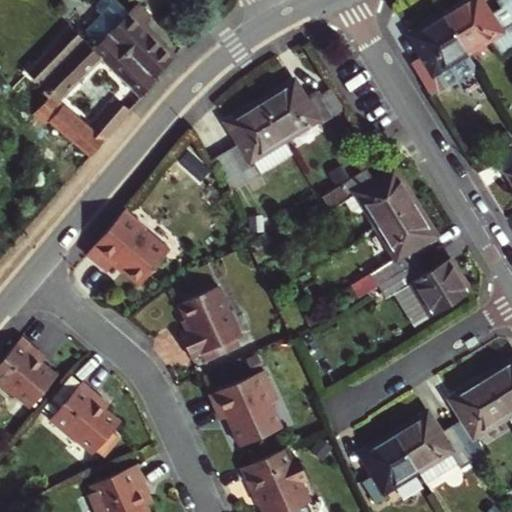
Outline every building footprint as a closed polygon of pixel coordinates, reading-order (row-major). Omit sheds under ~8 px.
[(101,57),(140,96),(156,77),(154,75),(172,56),(140,24),(150,14),(138,2),(130,9),(120,0),(99,0),(99,1),(98,6),(103,11),(87,27),(98,40),(93,46),(91,47),(101,57)] [(488,0),(462,0),(448,9),(471,47),(475,45),(495,33),(496,35),(506,51),(511,47),(511,0),(503,0),(505,2),(494,9),(488,0)] [(448,9),(415,29),(427,50),(415,57),(434,88),(448,80),(449,82),(481,63),(479,59),(471,47),(448,9)] [(53,123),(91,154),(114,127),(130,108),(119,98),(93,127),(61,100),(101,57),(91,47),(93,46),(73,26),(13,86),(53,123)] [(298,75),(265,95),(288,133),(320,113),(323,119),(337,110),(323,88),(311,95),(298,75)] [(335,80),(323,88),(337,110),(349,103),(335,80)] [(256,153),(288,133),(265,95),(232,116),(244,136),(219,151),(236,184),(264,167),(256,153)] [(296,147),(288,133),(256,153),(264,167),(296,147)] [(361,188),(381,219),(419,196),(398,163),(378,175),(371,163),(326,190),(335,204),(361,188)] [(374,267),(382,280),(426,254),(419,242),(439,229),(419,196),(381,219),(400,251),(374,267)] [(126,207),(89,251),(110,269),(117,262),(141,283),(171,247),(147,227),(148,226),(126,207)] [(433,265),(426,254),(382,280),(389,292),(415,276),(436,310),(474,287),(453,253),(433,265)] [(221,283),(181,301),(193,327),(183,332),(193,355),(204,351),(215,346),(218,355),(241,345),(238,337),(243,334),(221,283)] [(37,347),(24,336),(0,366),(0,381),(16,396),(19,393),(33,406),(59,374),(44,362),(33,352),(37,347)] [(215,346),(204,351),(207,360),(218,355),(215,346)] [(48,357),(37,347),(33,352),(44,362),(48,357)] [(511,356),(487,372),(511,410),(511,409),(511,356)] [(266,368),(211,392),(223,419),(231,416),(244,445),(284,427),(274,405),(281,401),(266,368)] [(467,413),(455,420),(477,455),(489,447),(479,430),(511,410),(487,372),(454,392),(467,413)] [(72,374),(45,406),(54,414),(80,381),(72,374)] [(93,452),(95,449),(98,445),(106,451),(116,440),(107,434),(110,430),(119,419),(104,407),(91,396),(97,390),(82,379),(80,381),(54,414),(51,417),(57,422),(55,424),(76,441),(78,439),(93,452)] [(91,396),(104,407),(109,400),(97,390),(91,396)] [(431,407),(398,427),(421,465),(453,445),(461,459),(464,463),(477,455),(455,420),(443,427),(431,407)] [(389,484),(421,465),(398,427),(364,447),(377,468),(364,475),(379,497),(392,489),(389,484)] [(119,437),(110,430),(107,434),(116,440),(119,437)] [(103,456),(106,451),(98,445),(95,449),(103,456)] [(453,445),(421,465),(429,478),(461,459),(453,445)] [(288,446),(244,466),(255,491),(258,490),(268,511),(314,511),(310,502),(313,500),(304,481),(313,477),(303,455),(294,459),(288,446)] [(99,491),(96,492),(92,494),(99,511),(152,511),(148,503),(143,490),(150,486),(139,462),(95,481),(99,491)] [(156,500),(150,486),(143,490),(148,503),(156,500)]
